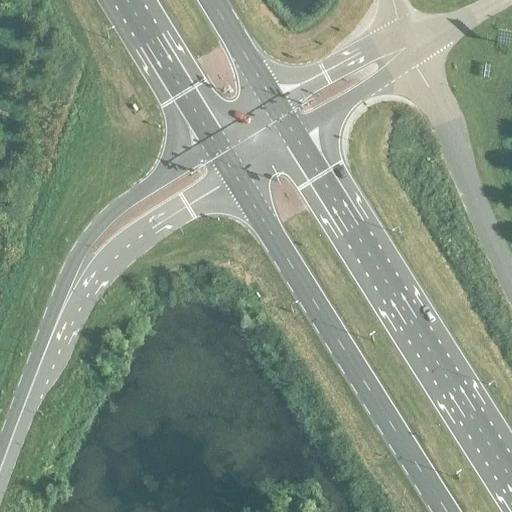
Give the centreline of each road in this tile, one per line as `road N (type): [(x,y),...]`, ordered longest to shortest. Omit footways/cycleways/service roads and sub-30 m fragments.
road 1 (primary): [(511,475),(293,128)]
road 2 (primary): [(230,165),(449,511)]
road 3 (unclassified): [(511,270),(413,45)]
road 4 (tertiary): [(215,139),(97,230),(76,287)]
road 5 (tertiary): [(0,479),(76,287)]
road 6 (tertiary): [(76,287),(125,240),(230,165)]
road 7 (primary): [(131,0),(215,139)]
road 8 (unclassified): [(413,45),(367,55),(277,101)]
road 9 (unclassified): [(293,128),(413,45)]
